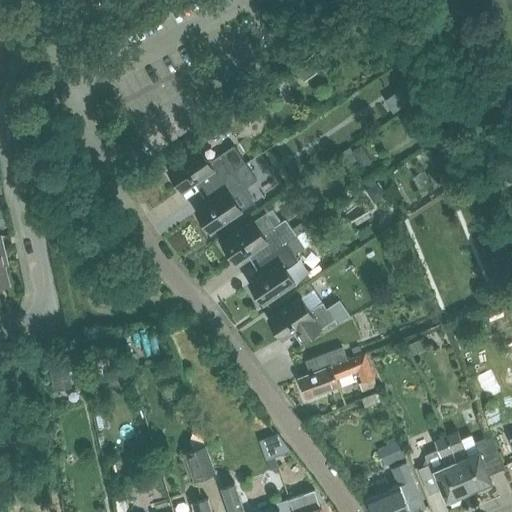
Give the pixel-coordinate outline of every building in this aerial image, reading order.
[(311,55),(296,65),(305,77),(319,66),(311,55)] [(500,77),(489,82),(495,96),(506,91),(500,77)] [(411,83),(397,92),(405,104),(419,96),(411,83)] [(233,145),(222,153),(213,159),(207,160),(199,149),(168,170),(181,190),(203,175),(210,185),(201,192),(233,170),(245,162),(233,145)] [(245,162),(233,170),(201,192),(201,193),(211,186),(218,196),(196,211),(209,231),(254,201),(245,188),(256,180),(245,162)] [(386,194),(378,181),(365,190),(374,202),(386,194)] [(254,264),(297,236),(306,229),(301,223),(292,229),(285,218),(274,226),(265,213),(221,242),(235,262),(257,247),(264,257),(254,264)] [(0,285),(9,284),(4,263),(7,263),(1,235),(0,235),(0,285)] [(271,268),(249,283),(262,303),(279,292),(294,282),(307,273),(298,260),(294,254),(305,247),(301,242),(297,236),(254,264),(255,265),(264,258),(271,268)] [(386,254),(396,267),(404,261),(395,248),(386,254)] [(302,341),(334,319),(336,323),(350,315),(340,299),(326,308),(322,302),(313,307),(307,308),(300,297),(268,319),(282,339),(304,324),(311,334),(301,340),(302,341)] [(157,348),(151,330),(136,335),(142,353),(157,348)] [(408,343),(413,355),(425,349),(419,338),(408,343)] [(305,360),(309,372),(347,359),(342,346),(323,353),(305,360)] [(351,349),(354,356),(362,353),(359,346),(351,349)] [(362,353),(354,356),(347,359),(309,372),(298,377),(306,397),(339,384),(337,378),(359,370),(363,382),(359,383),(362,391),(378,385),(366,352),(362,353)] [(476,369),(480,392),(496,390),(492,366),(476,369)] [(69,376),(52,380),(54,391),(72,387),(69,376)] [(485,411),(490,426),(505,421),(499,406),(485,411)] [(457,430),(446,435),(469,490),(478,487),(480,492),(492,487),(489,482),(491,481),(489,474),(505,467),(491,435),(475,442),(471,434),(461,439),(457,430)] [(291,450),(278,433),(260,440),(266,459),(291,450)] [(469,490),(446,435),(434,440),(438,449),(425,455),(428,464),(418,468),(428,494),(441,488),(446,500),(447,499),(449,503),(461,499),(459,494),(469,490)] [(184,453),(194,481),(216,473),(206,445),(184,453)] [(414,511),(425,508),(418,489),(414,478),(407,461),(391,468),(398,484),(384,490),(366,497),(371,511),(414,511)] [(222,487),(230,511),(293,511),(289,499),(276,503),(279,511),(244,511),(235,482),(222,487)] [(321,511),(314,490),(295,496),(289,499),(293,511),(321,511)] [(212,511),(209,498),(193,503),(195,511),(212,511)]
